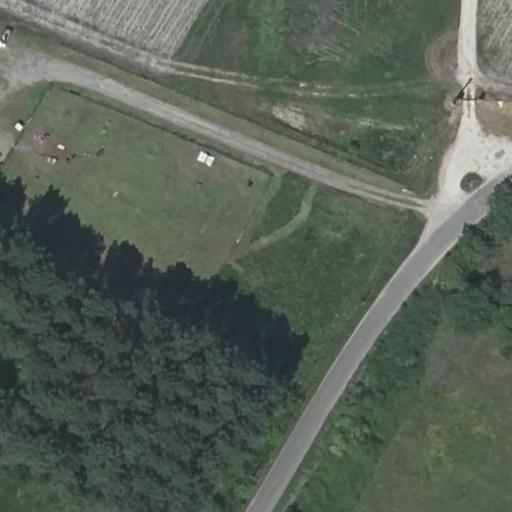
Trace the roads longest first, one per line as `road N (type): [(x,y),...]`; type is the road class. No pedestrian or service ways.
road 1 (tertiary): [(511,181),(376,318),(257,511)]
road 2 (track): [(473,0),(469,88),(495,193)]
